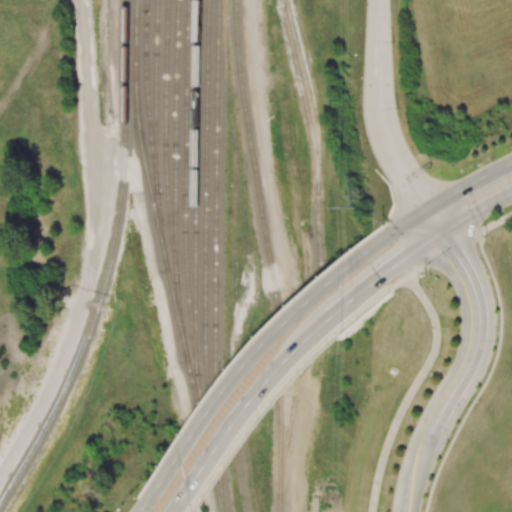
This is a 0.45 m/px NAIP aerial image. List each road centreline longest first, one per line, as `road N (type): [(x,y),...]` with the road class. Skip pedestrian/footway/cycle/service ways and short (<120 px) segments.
road 1 (primary): [(363,256),(239,382),(149,502)]
road 2 (primary): [(175,511),(288,366),(381,277)]
road 3 (residential): [(430,209),(392,155),(385,129),(379,0)]
road 4 (tertiary): [(431,431),(480,328),(470,280),(444,233)]
